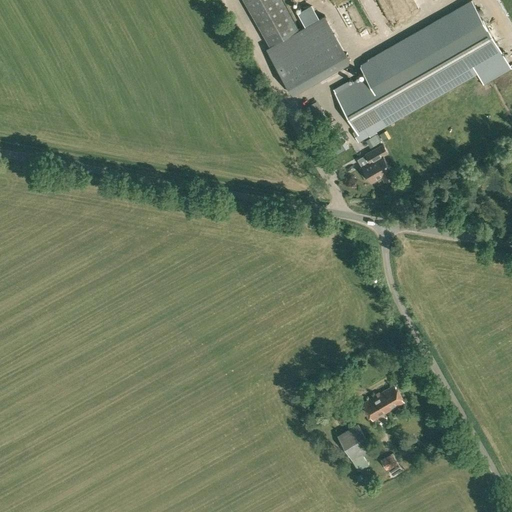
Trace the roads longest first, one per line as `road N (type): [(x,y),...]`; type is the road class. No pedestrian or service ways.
road 1 (tertiary): [(385,220),(0,149)]
road 2 (unclassified): [(511,502),(394,294),(385,220)]
road 3 (track): [(230,0),(353,213)]
road 4 (tertiary): [(511,243),(385,220)]
